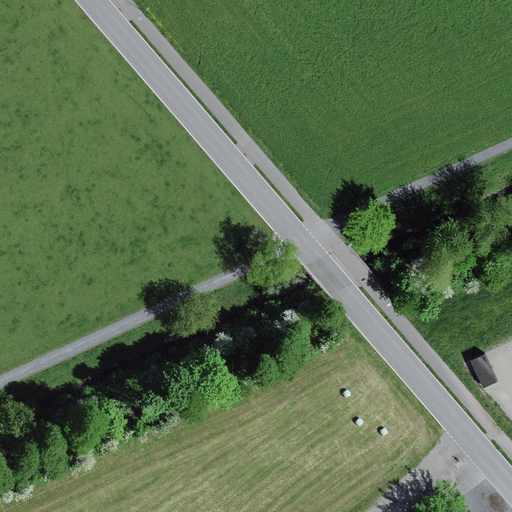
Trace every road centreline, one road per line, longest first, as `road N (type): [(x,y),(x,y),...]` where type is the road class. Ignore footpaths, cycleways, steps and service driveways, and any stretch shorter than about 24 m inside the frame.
road 1 (residential): [(92,0),(511,491)]
road 2 (track): [(0,387),(321,232)]
road 3 (track): [(321,232),(511,144)]
